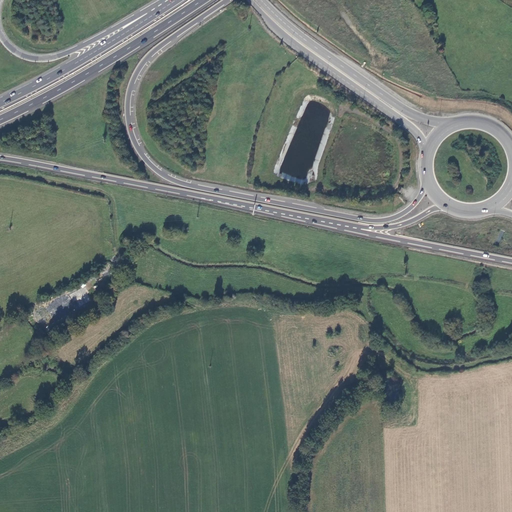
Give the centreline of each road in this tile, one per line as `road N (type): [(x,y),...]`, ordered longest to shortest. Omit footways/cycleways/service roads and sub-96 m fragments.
road 1 (trunk): [(425,185),(401,214),(376,220),(192,184),(156,166),(130,124),(136,74),(162,43),(226,0)]
road 2 (track): [(0,172),(84,187),(112,203),(116,256),(31,303)]
road 3 (trunk): [(255,207),(511,260)]
road 4 (trunk): [(0,157),(255,207)]
road 5 (trunk): [(0,119),(202,0)]
road 6 (trunk): [(250,0),(402,118),(424,148)]
road 7 (trunk): [(444,123),(394,103),(261,0)]
road 8 (trunk): [(255,207),(386,227),(442,206)]
road 9 (track): [(299,511),(302,457),(376,359)]
road 10 (trunk): [(149,17),(0,102)]
road 11 (trunk): [(149,17),(45,57),(9,47),(0,32)]
road 12 (track): [(125,254),(0,337)]
road 13 (track): [(380,334),(416,363),(511,353)]
